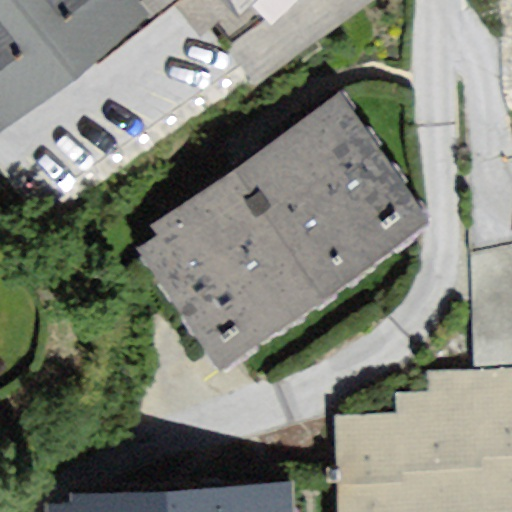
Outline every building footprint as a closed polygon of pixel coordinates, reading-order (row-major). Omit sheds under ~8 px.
[(0,0),(0,124),(167,7),(161,0),(0,0)] [(161,0),(167,7),(200,40),(238,0),(161,0)] [(421,235),(336,102),(108,248),(193,381),(421,235)] [(511,511),(511,373),(425,375),(427,396),(397,396),(397,418),(336,420),(339,511),(511,511)] [(283,511),(283,483),(82,488),(82,496),(54,497),(54,511),(283,511)]
